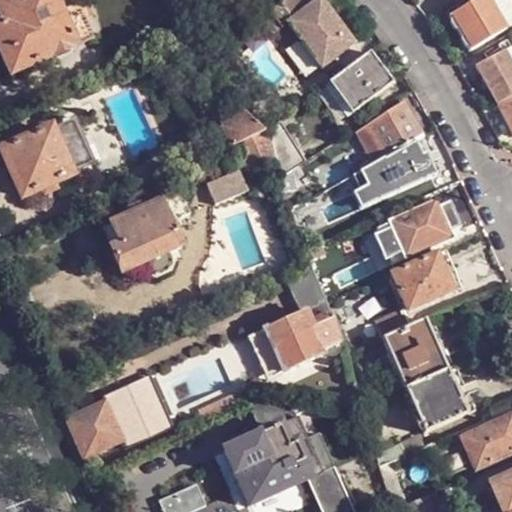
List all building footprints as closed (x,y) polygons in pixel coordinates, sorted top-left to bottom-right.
[(53,0),(8,0),(0,4),(0,15),(4,24),(0,26),(0,52),(0,53),(1,60),(4,69),(11,76),(74,47),(72,43),(60,17),(53,0)] [(312,0),(286,0),(272,13),(283,28),(288,24),(322,69),(356,45),(319,0),(318,0),(315,3),(312,0)] [(475,0),(450,16),(470,50),(511,25),(511,3),(510,0),(475,0)] [(60,17),(72,43),(88,36),(76,10),(60,17)] [(272,13),(263,22),(273,35),(283,28),(272,13)] [(477,65),(499,106),(511,98),(511,47),(511,46),(477,65)] [(393,83),(371,53),(323,89),(344,119),(393,83)] [(511,130),(511,98),(499,106),(511,130)] [(405,102),(356,133),(373,164),(416,140),(424,136),(405,102)] [(268,129),(275,156),(279,177),(293,169),(306,160),(283,126),(291,121),(287,115),(268,129)] [(222,129),(230,147),(237,144),(262,132),(247,118),(222,129)] [(23,197),(96,166),(76,120),(68,123),(67,121),(61,124),(61,126),(2,152),(23,197)] [(237,144),(249,168),(275,156),(268,129),(262,132),(237,144)] [(428,161),(416,140),(373,164),(357,173),(363,188),(356,191),(364,206),(371,203),(439,172),(432,159),(428,161)] [(318,176),(308,159),(306,160),(293,169),(305,185),(318,176)] [(239,175),(204,187),(212,210),(246,198),(239,175)] [(122,274),(143,264),(148,274),(155,277),(170,270),(171,263),(167,253),(179,247),(169,224),(189,215),(179,194),(141,212),(136,209),(127,213),(127,219),(111,225),(120,246),(111,250),(122,274)] [(391,252),(395,262),(449,237),(441,218),(434,203),(379,227),(381,230),(391,252)] [(454,213),(441,218),(449,237),(462,231),(454,213)] [(111,225),(101,229),(111,250),(120,246),(111,225)] [(310,249),(314,257),(324,252),(320,244),(310,249)] [(446,249),(437,253),(453,291),(463,287),(446,249)] [(392,273),(408,311),(453,291),(437,253),(392,273)] [(271,346),(284,373),(325,356),(323,352),(343,343),(327,302),(315,271),(282,286),(295,315),(264,329),(271,346)] [(402,310),(375,322),(383,339),(409,326),(402,310)] [(405,389),(447,370),(424,320),(409,326),(383,339),(405,389)] [(467,414),(447,370),(405,389),(424,433),(467,414)] [(237,390),(197,409),(203,422),(242,403),(237,390)] [(67,419),(85,459),(142,431),(125,392),(67,419)] [(264,434),(223,452),(247,507),(306,480),(333,468),(317,433),(306,438),(287,400),(257,397),(249,400),(264,434)] [(363,408),(366,420),(377,416),(374,404),(363,408)] [(511,451),(511,413),(461,436),(469,454),(474,452),(479,466),(511,451)] [(405,450),(402,443),(376,455),(378,463),(405,450)] [(405,450),(378,463),(380,467),(390,463),(407,455),(405,450)] [(309,487),(336,474),(333,468),(306,480),(309,487)] [(510,511),(511,511),(511,472),(490,482),(502,511),(510,511)] [(336,474),(309,487),(320,511),(336,511),(350,505),(336,474)] [(195,485),(156,503),(160,511),(194,511),(205,507),(195,485)] [(433,511),(426,495),(404,506),(406,511),(433,511)]
